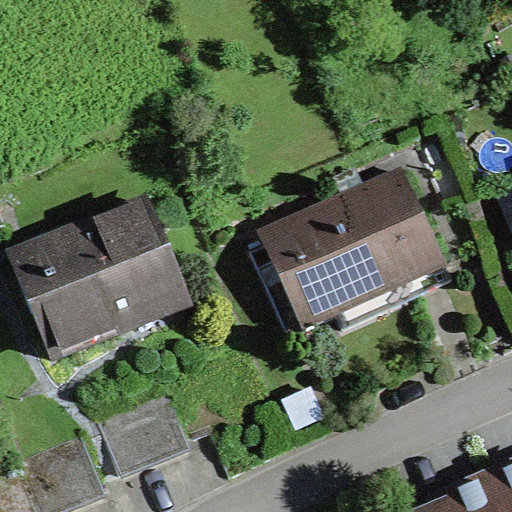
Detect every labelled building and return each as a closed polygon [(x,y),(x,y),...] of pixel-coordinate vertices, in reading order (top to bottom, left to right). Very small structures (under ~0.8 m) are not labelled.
[(261,236),(305,333),(339,318),(345,330),(390,309),(384,296),(444,269),(400,173),(261,236)] [(35,312),(54,360),(190,307),(149,205),(11,259),(33,313),(35,312)] [(168,393),(98,422),(120,477),(190,449),(168,393)] [(82,435),(21,459),(42,511),(56,511),(104,493),(82,435)] [(0,511),(42,511),(21,459),(0,467),(0,511)] [(511,511),(511,468),(490,478),(504,511),(511,511)] [(504,511),(490,478),(452,495),(455,503),(459,511),(504,511)] [(459,511),(455,503),(434,511),(459,511)]
